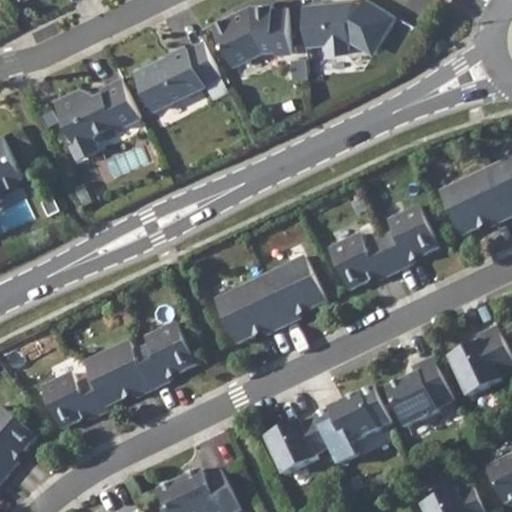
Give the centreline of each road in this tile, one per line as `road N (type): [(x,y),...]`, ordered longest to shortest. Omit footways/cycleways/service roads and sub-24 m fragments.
road 1 (residential): [(0,304),(496,67)]
road 2 (residential): [(511,274),(103,466),(42,511)]
road 3 (residential): [(0,70),(170,0)]
